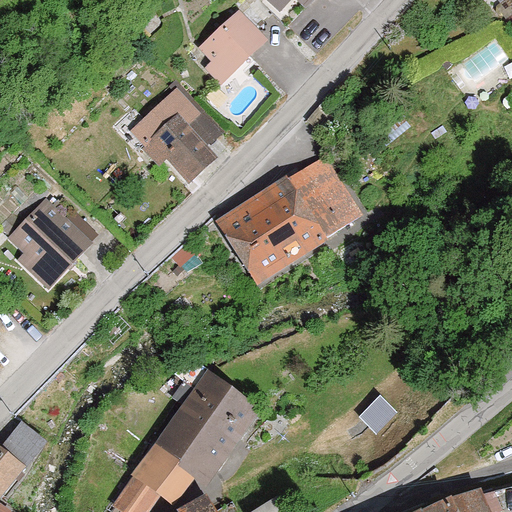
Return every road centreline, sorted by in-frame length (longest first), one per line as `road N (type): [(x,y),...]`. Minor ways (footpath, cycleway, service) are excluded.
road 1 (tertiary): [(401,0),(0,407)]
road 2 (residential): [(359,507),(511,384)]
road 3 (residential): [(359,507),(396,506),(511,470)]
